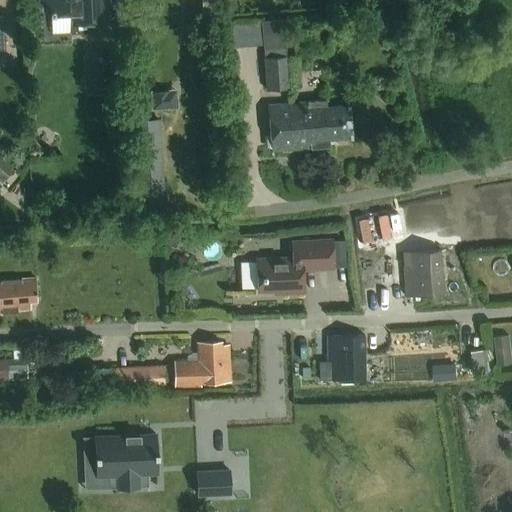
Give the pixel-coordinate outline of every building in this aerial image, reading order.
[(41,0),(42,13),(52,12),(53,20),(58,20),(58,19),(69,18),(69,27),(112,24),(110,0),(41,0)] [(285,20),(261,22),(264,60),(256,61),(257,76),(265,76),(266,89),(289,87),(285,20)] [(109,52),(88,53),(90,86),(111,84),(109,52)] [(177,89),(150,90),(151,110),(178,109),(177,89)] [(329,140),(351,138),(349,106),(326,108),(326,101),(268,106),(272,151),(329,147),(329,140)] [(160,119),(136,120),(140,195),(164,194),(160,119)] [(14,169),(0,156),(0,181),(2,183),(14,169)] [(163,233),(160,243),(176,247),(179,237),(163,233)] [(293,258),(256,260),(257,262),(257,272),(258,288),(258,292),(284,291),(284,294),(304,293),(303,270),(319,269),(333,269),(333,267),(333,251),(332,241),(332,240),(318,241),(292,242),(293,258)] [(406,297),(443,294),(440,251),(403,254),(406,297)] [(30,303),(38,302),(36,279),(0,281),(0,315),(18,313),(18,311),(31,310),(30,303)] [(329,380),(364,380),(364,337),(328,337),(329,380)] [(511,354),(510,337),(495,338),(499,367),(511,365),(511,354)] [(186,361),(175,362),(176,387),(201,386),(201,382),(230,381),(228,346),(221,346),(221,342),(202,343),(202,348),(198,348),(198,355),(195,355),(186,355),(186,361)] [(24,347),(11,347),(12,359),(24,359),(24,347)] [(483,351),(471,352),(473,371),(485,370),(486,372),(493,372),(491,349),(483,350),(483,351)] [(456,363),(433,364),(433,383),(457,382),(456,363)] [(166,390),(165,368),(111,370),(112,392),(166,390)] [(125,431),(92,432),(94,476),(147,474),(156,473),(156,458),(154,430),(125,431)] [(228,480),(196,481),(197,505),(229,504),(228,480)]
